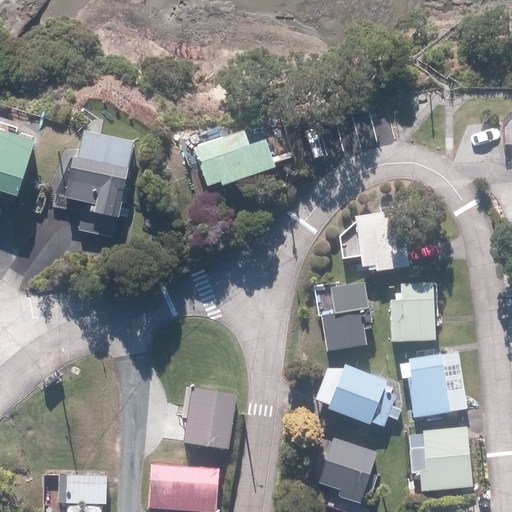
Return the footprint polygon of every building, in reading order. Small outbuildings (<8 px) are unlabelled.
[(41,144),(0,131),(0,192),(24,200),(41,144)] [(248,133),(197,149),(211,190),(227,184),(228,188),(280,171),(270,141),(253,147),(248,133)] [(174,168),(175,158),(163,158),(163,168),(174,168)] [(79,161),(71,201),(102,207),(100,215),(87,212),(83,233),(115,239),(121,213),(125,214),(133,172),(79,161)] [(387,217),(363,219),(368,267),(373,267),(373,269),(382,268),(383,274),(415,270),(406,204),(386,206),(387,217)] [(376,330),(376,325),(377,325),(370,285),(320,295),(331,355),(372,347),(369,332),(376,330)] [(403,304),(396,304),(398,344),(440,342),(438,285),(403,287),(403,304)] [(463,354),(413,361),(414,367),(404,368),(406,382),(415,381),(420,420),(471,413),(463,354)] [(320,400),(337,407),(336,412),(375,428),(377,424),(388,429),(393,419),(401,422),(405,412),(396,408),(400,397),(388,392),(392,383),(352,367),(347,378),(332,372),(320,400)] [(61,372),(46,383),(50,390),(66,378),(61,372)] [(196,390),(189,446),(233,452),(241,396),(196,390)] [(477,489),(472,431),(427,435),(430,473),(424,473),(426,493),(477,489)] [(345,491),(343,499),(366,506),(369,497),(375,499),(383,475),(376,472),(382,455),(339,440),(324,484),(345,491)] [(156,468),(153,510),(185,511),(219,511),(223,472),(156,468)] [(111,478),(63,477),(62,505),(111,506),(111,478)]
